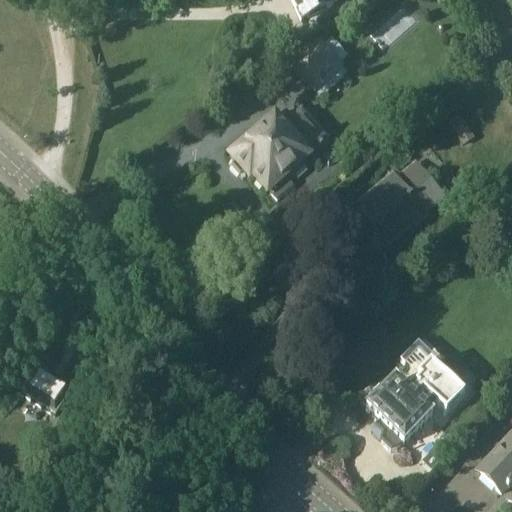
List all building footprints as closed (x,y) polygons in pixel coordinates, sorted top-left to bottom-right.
[(327,0),(288,0),(299,22),(331,8),(327,0)] [(345,71),(340,65),(346,59),(330,41),(323,47),(319,42),(289,70),(314,98),(345,71)] [(273,121),(230,160),(232,163),(229,166),(242,181),(245,178),(248,181),(251,178),(266,195),(268,194),(276,203),(293,189),(284,179),(288,176),(293,178),(303,169),(302,164),(307,159),(306,158),(326,140),(300,111),(290,120),(284,113),(274,122),(273,121)] [(462,149),(473,142),(458,119),(447,126),(462,149)] [(414,166),(359,213),(373,230),(379,224),(394,241),(413,225),(414,227),(425,218),(423,216),(433,207),(443,199),(428,182),(414,166)] [(393,383),(365,412),(378,425),(373,430),(381,438),(379,445),(389,455),(396,453),(401,448),(402,449),(430,420),(428,418),(438,409),(444,415),(442,417),(444,419),(470,392),(420,343),(399,364),(421,385),(419,388),(417,386),(406,396),(396,385),(393,383)] [(67,399),(72,391),(58,382),(56,384),(38,372),(34,377),(21,397),(54,419),(67,399)] [(511,435),(488,461),(492,465),(480,478),(500,497),(511,484),(511,435)] [(456,448),(447,440),(440,446),(449,455),(456,448)]
